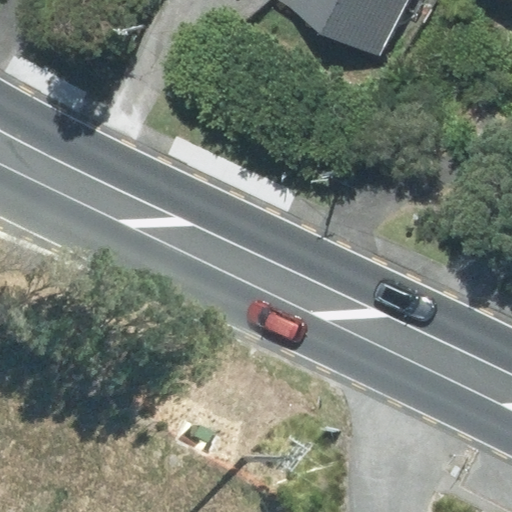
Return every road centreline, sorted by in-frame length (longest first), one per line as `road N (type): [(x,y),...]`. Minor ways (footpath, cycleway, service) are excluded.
road 1 (primary): [(0,136),(357,321)]
road 2 (residential): [(357,321),(381,511)]
road 3 (primary): [(357,321),(511,395)]
